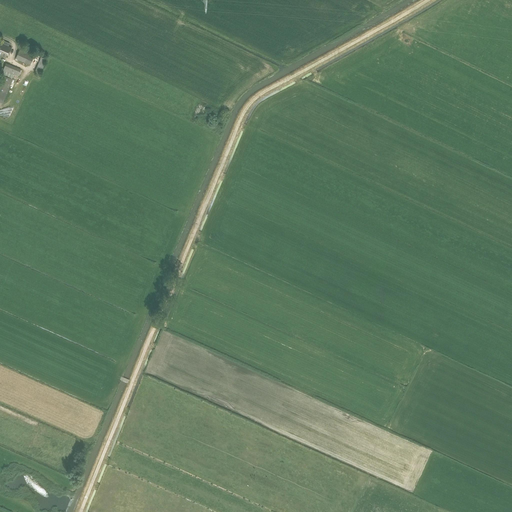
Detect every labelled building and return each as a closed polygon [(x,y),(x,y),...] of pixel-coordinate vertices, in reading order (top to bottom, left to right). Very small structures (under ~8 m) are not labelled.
[(0,57),(1,54),(7,57),(11,47),(1,42),(0,43),(0,57)] [(18,59),(30,65),(34,55),(19,48),(15,60),(17,61),(18,59)] [(40,74),(46,58),(41,56),(34,72),(40,74)] [(6,62),(4,67),(19,73),(21,69),(6,62)] [(0,75),(0,101),(3,103),(13,78),(1,73),(0,75)]
